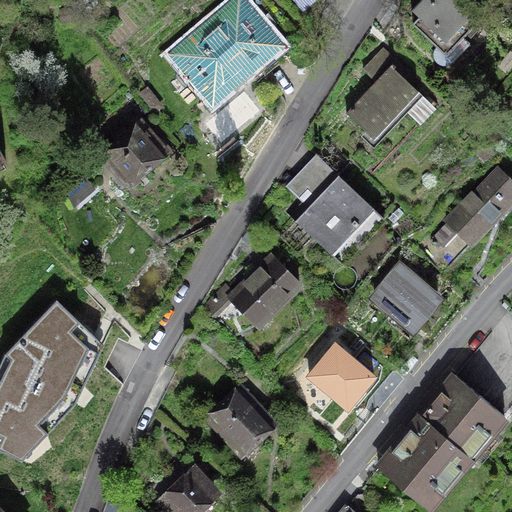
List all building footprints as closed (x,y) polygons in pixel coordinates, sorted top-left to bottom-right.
[(266,31),(239,0),(237,0),(173,55),(201,87),(215,75),(222,83),(235,71),(240,77),(249,69),(251,58),(259,51),(252,43),(266,31)] [(284,0),(300,16),(317,0),(284,0)] [(451,61),(469,42),(462,36),(477,21),(459,3),(462,0),(420,0),(411,9),(419,16),(412,23),(436,46),(433,54),(434,59),(440,64),(446,64),(451,61)] [(421,122),(435,107),(391,65),(395,60),(382,48),(363,68),(377,81),(346,113),(373,138),(404,106),(421,122)] [(124,126),(111,137),(115,141),(102,153),(130,186),(166,155),(138,123),(128,131),(124,126)] [(338,261),(382,217),(327,164),(284,210),(338,261)] [(469,242),(511,197),(511,181),(497,168),(446,219),(448,221),(433,236),(441,243),(455,229),(469,242)] [(66,190),(74,205),(92,188),(81,175),(66,190)] [(409,214),(390,224),(401,236),(421,226),(409,214)] [(259,325),(299,284),(271,255),(234,292),(226,284),(205,308),(213,317),(232,298),(259,325)] [(413,329),(438,298),(400,266),(374,297),(413,329)] [(104,344),(56,300),(6,352),(0,363),(0,449),(21,458),(74,403),(104,344)] [(428,508),(506,416),(455,374),(377,465),(428,508)] [(239,449),(269,421),(240,389),(209,417),(239,449)] [(348,401),(329,423),(343,435),(361,412),(348,401)] [(175,511),(194,511),(214,493),(179,456),(143,490),(163,511),(166,511),(171,507),(175,511)]
